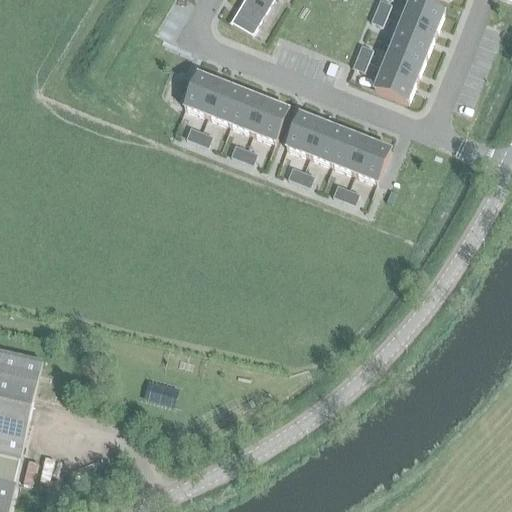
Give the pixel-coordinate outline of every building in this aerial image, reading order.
[(247,0),(231,28),(252,40),(275,0),(247,0)] [(391,10),(380,5),(375,16),(387,21),(391,10)] [(401,27),(435,41),(444,18),(410,5),(401,27)] [(371,27),(382,32),(387,21),(375,16),(371,27)] [(401,27),(392,50),(426,63),(435,41),(401,27)] [(383,72),(417,86),(426,63),(392,50),(383,72)] [(373,55),(362,51),(361,51),(357,62),(368,66),(373,55)] [(352,73),(353,73),(364,77),(368,66),(357,62),(352,73)] [(408,109),(417,86),(383,72),(374,95),(408,109)] [(207,122),(221,88),(198,79),(184,114),(207,122)] [(207,122),(230,131),(243,97),(221,88),(207,122)] [(252,140),(266,106),(243,97),(230,131),(252,140)] [(288,115),(266,106),(252,140),(275,149),(288,115)] [(286,154),(309,163),(322,129),(300,120),(286,154)] [(345,137),(322,129),(309,163),(332,172),(345,137)] [(186,144),(197,149),(201,137),(190,133),(186,144)] [(201,137),(197,149),(208,153),(213,142),(201,137)] [(345,137),(332,172),(354,181),(368,146),(345,137)] [(377,189),(390,155),(368,146),(354,181),(377,189)] [(242,167),(247,155),(235,151),(231,162),(242,167)] [(247,155),(242,167),(253,171),(257,159),(247,155)] [(299,189),(303,177),(292,173),(288,184),(288,185),(299,189)] [(299,189),(310,193),(314,182),(303,177),(299,189)] [(344,207),(348,195),(337,191),(333,202),(344,207)] [(348,195),(344,207),(355,211),(359,200),(348,195)] [(0,357),(0,511),(10,511),(16,487),(15,487),(43,367),(0,357)]
